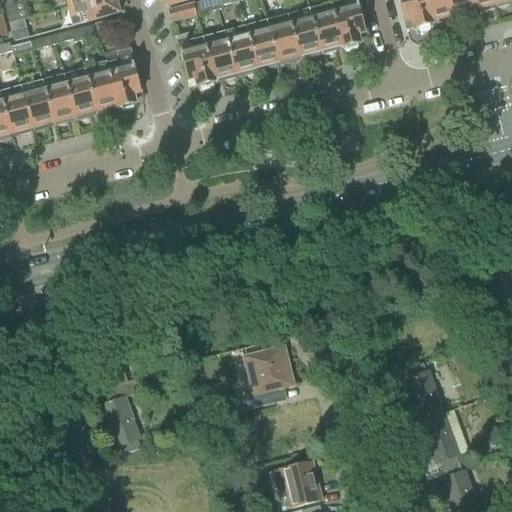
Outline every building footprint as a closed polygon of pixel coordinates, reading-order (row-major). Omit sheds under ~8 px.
[(1,0),(3,9),(12,6),(10,0),(1,0)] [(64,0),(68,10),(105,0),(64,0)] [(114,0),(105,0),(68,10),(72,28),(118,15),(114,0)] [(196,0),(164,0),(166,8),(196,0)] [(213,0),(193,6),(196,17),(217,12),(213,0)] [(236,0),(214,0),(213,0),(217,12),(220,11),(219,9),(237,4),(236,0)] [(341,0),(342,2),(330,5),(342,51),(344,50),(345,53),(356,50),(355,47),(359,46),(356,37),(364,35),(354,0),(341,0)] [(396,0),(403,25),(411,23),(413,32),(416,31),(417,34),(428,31),(427,28),(431,27),(430,24),(423,0),(396,0)] [(446,0),(423,0),(430,24),(438,22),(439,25),(450,22),(449,19),(451,18),(446,0)] [(468,0),(446,0),(451,18),(459,16),(460,19),(471,16),(470,13),(472,12),(468,0)] [(491,0),(468,0),(472,12),(480,10),(481,14),(493,10),(492,7),(494,7),(491,0)] [(511,0),(491,0),(494,7),(495,7),(496,9),(511,5),(511,2),(511,0)] [(330,5),(308,11),(320,54),(321,53),(322,56),(333,53),(333,50),(340,48),(341,51),(342,51),(330,5)] [(12,6),(3,9),(8,26),(17,24),(12,6)] [(193,6),(180,9),(184,21),(196,17),(193,6)] [(308,11),(287,17),(298,59),(300,59),(301,62),(312,59),(311,56),(320,54),(308,11)] [(287,17),(265,22),(277,65),(279,65),(280,68),(291,65),(290,62),(298,59),(287,17)] [(120,20),(94,27),(97,39),(123,32),(120,20)] [(17,24),(8,26),(12,41),(28,38),(26,29),(25,26),(24,22),(17,24)] [(265,22),(244,28),(255,71),(264,69),(265,72),(276,69),(275,66),(277,65),(265,22)] [(94,27),(74,32),(77,44),(97,39),(94,27)] [(244,28),(222,34),(234,77),(242,75),(243,78),(255,75),(254,71),(255,71),(244,28)] [(74,32),(52,38),(55,47),(72,43),(73,46),(77,44),(74,32)] [(222,34),(201,40),(213,86),(214,85),(214,82),(221,80),(222,83),(233,80),(232,77),(234,77),(222,34)] [(213,86),(201,40),(189,43),(188,37),(175,41),(186,83),(194,81),(196,90),(200,89),(201,92),(212,89),(212,86),(213,86)] [(52,38),(31,43),(33,53),(55,47),(52,38)] [(31,43),(10,49),(11,54),(12,59),(33,53),(31,43)] [(9,46),(0,47),(0,57),(11,54),(10,49),(9,46)] [(118,62),(105,66),(117,111),(120,111),(121,114),(132,111),(131,108),(135,107),(132,98),(140,95),(129,53),(116,57),(118,62)] [(105,66),(84,71),(96,114),(97,114),(98,117),(109,114),(108,110),(116,109),(116,112),(117,111),(105,66)] [(84,71),(63,77),(74,120),(75,120),(76,122),(87,119),(87,116),(96,114),(84,71)] [(63,77),(41,83),(53,126),(54,125),(55,128),(66,125),(65,122),(74,120),(63,77)] [(41,83),(20,88),(31,131),(33,131),(34,134),(45,131),(44,128),(53,126),(41,83)] [(20,88),(0,93),(0,100),(10,137),(18,135),(18,138),(30,134),(29,132),(31,131),(20,88)] [(0,100),(0,142),(9,140),(8,137),(10,137),(0,100)] [(492,327),(482,330),(484,340),(494,338),(492,327)] [(497,344),(487,346),(490,357),(500,355),(497,344)] [(274,392),(282,390),(292,388),(282,350),(244,359),(253,397),(242,400),(245,412),(277,404),(274,392)] [(120,448),(123,456),(138,451),(136,443),(139,442),(123,400),(139,395),(134,382),(127,385),(120,367),(97,375),(108,406),(101,409),(115,450),(120,448)] [(404,383),(419,424),(442,416),(427,374),(424,375),(421,368),(406,373),(408,381),(404,383)] [(229,404),(212,408),(215,422),(233,417),(229,404)] [(439,465),(442,472),(457,467),(455,459),(457,458),(442,416),(419,424),(434,466),(439,465)] [(489,429),(487,446),(505,447),(506,431),(489,429)] [(272,474),(268,476),(274,502),(286,499),(289,511),(320,503),(311,465),(272,474)] [(457,467),(442,472),(445,481),(440,483),(450,511),(477,511),(463,474),(460,475),(457,467)]
